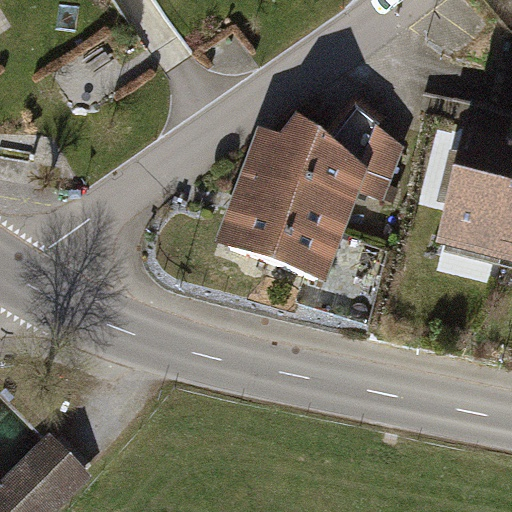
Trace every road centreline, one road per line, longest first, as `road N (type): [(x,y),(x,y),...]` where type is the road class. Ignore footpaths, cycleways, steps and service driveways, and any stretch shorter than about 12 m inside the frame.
road 1 (tertiary): [(511,418),(173,348),(108,326),(0,270)]
road 2 (residential): [(409,0),(89,217),(0,264)]
